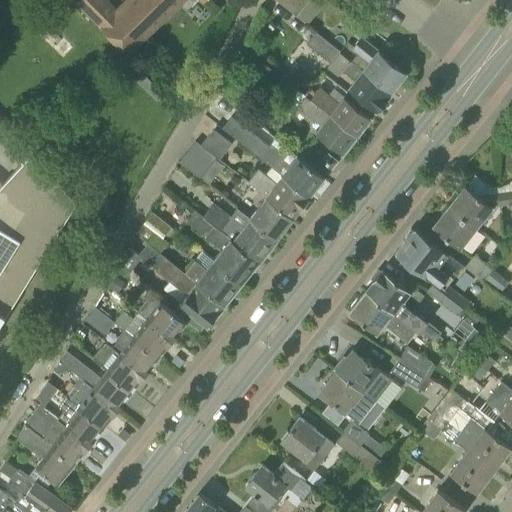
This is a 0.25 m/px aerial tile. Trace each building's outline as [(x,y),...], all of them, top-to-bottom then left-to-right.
[(109,0),(73,0),(128,55),(183,0),(201,0),(203,2),(205,0),(124,0),(116,8),(109,0)] [(321,8),(310,0),(275,0),(308,25),(321,8)] [(340,51),(324,38),(316,32),(307,44),(330,62),(328,65),(339,74),(342,71),(354,80),(347,88),(376,110),(391,91),(354,62),(340,51)] [(354,62),(391,91),(406,72),(361,36),(354,45),(351,43),(348,41),(340,51),(354,62)] [(342,153),(356,135),(310,99),(305,95),(276,72),(267,83),(321,125),(315,132),(342,153)] [(136,80),(158,101),(165,93),(143,73),(136,80)] [(371,117),(344,95),(339,102),(319,87),(315,92),(310,88),(305,95),(310,99),(356,135),(371,117)] [(272,167),(308,196),(325,176),(288,148),(284,153),(271,143),(268,146),(259,139),(231,116),(222,127),(272,167)] [(232,144),(213,129),(201,144),(217,156),(220,159),(232,144)] [(224,165),(215,158),(217,156),(201,144),(196,140),(179,162),(200,178),(201,177),(210,183),(224,165)] [(0,329),(79,203),(33,151),(0,187),(0,329)] [(318,164),(328,172),(337,160),(327,153),(318,164)] [(249,182),(266,196),(292,217),(308,196),(272,167),(266,175),(259,170),(249,182)] [(493,207),(500,206),(499,193),(479,196),(465,184),(448,205),(476,228),(493,207)] [(511,207),(511,190),(499,193),(500,206),(509,205),(511,207)] [(237,207),(236,208),(275,239),(292,217),(266,196),(250,217),(237,207)] [(213,203),(203,216),(258,261),(275,239),(236,208),(230,216),(213,203)] [(460,248),(476,228),(448,205),(432,226),(460,248)] [(201,251),(241,282),(258,261),(203,216),(195,210),(186,221),(210,240),(201,251)] [(172,227),(153,212),(147,220),(166,235),(172,227)] [(136,233),(161,253),(168,243),(163,238),(144,223),(136,233)] [(457,313),(468,300),(448,283),(453,277),(439,265),(448,253),(415,227),(395,253),(426,277),(427,276),(449,292),(441,301),(457,313)] [(138,255),(170,281),(164,289),(179,302),(179,303),(208,325),(224,304),(185,272),(166,257),(160,253),(161,253),(136,233),(136,234),(147,243),(138,255)] [(201,251),(194,259),(185,272),(224,304),(241,282),(201,251)] [(482,279),(491,268),(473,255),(464,266),(482,279)] [(382,268),(366,289),(419,332),(435,340),(441,332),(427,321),(413,310),(425,295),(401,276),(397,280),(382,268)] [(105,285),(115,292),(121,281),(111,275),(105,285)] [(412,342),(419,332),(366,289),(349,311),(377,334),(387,322),(412,342)] [(138,312),(173,339),(187,321),(159,300),(152,294),(138,312)] [(105,334),(115,321),(114,321),(95,306),(85,319),(105,334)] [(123,310),(114,321),(115,321),(125,329),(124,329),(159,356),(173,339),(138,312),(133,318),(123,310)] [(511,328),(507,324),(500,332),(511,340),(511,328)] [(485,336),(474,328),(459,347),(470,356),(485,336)] [(112,347),(145,374),(159,356),(124,329),(116,340),(117,341),(112,347)] [(106,369),(105,370),(131,391),(145,374),(112,347),(111,347),(106,343),(102,348),(101,347),(91,358),(97,363),(98,362),(106,369)] [(407,346),(399,358),(425,374),(433,362),(407,346)] [(353,348),(336,369),(376,401),(393,380),(380,369),(353,348)] [(80,378),(117,408),(131,391),(105,370),(100,376),(67,350),(60,361),(80,377),(80,378)] [(487,371),(494,361),(481,351),(474,361),(487,371)] [(459,366),(466,370),(480,380),(487,371),(474,361),(459,352),(458,354),(457,357),(457,360),(458,363),(459,366)] [(399,358),(390,371),(416,388),(425,374),(399,358)] [(376,401),(336,369),(318,391),(345,412),(359,423),(376,401)] [(431,378),(425,374),(416,388),(422,392),(431,378)] [(66,395),(104,425),(117,408),(80,378),(66,395)] [(39,404),(44,407),(58,389),(47,381),(36,397),(41,401),(39,404)] [(428,419),(441,430),(454,439),(490,467),(497,458),(500,460),(511,446),(488,429),(495,420),(470,401),(467,400),(452,388),(428,419)] [(59,405),(64,410),(57,419),(89,444),(104,425),(66,395),(65,396),(66,396),(59,405)] [(511,422),(511,395),(499,412),(511,422)] [(39,404),(25,423),(74,463),(89,444),(57,419),(44,407),(39,404)] [(333,444),(324,437),(325,437),(299,416),(282,439),(306,457),(303,462),(313,470),(333,444)] [(428,419),(420,430),(433,440),(441,430),(428,419)] [(352,421),(344,432),(360,445),(369,435),(352,421)] [(74,463),(25,423),(17,438),(42,457),(29,474),(44,485),(47,487),(54,478),(59,482),(74,463)] [(344,432),(335,442),(372,471),(380,461),(360,445),(344,432)] [(369,435),(360,445),(380,461),(389,450),(369,435)] [(490,467),(454,439),(453,440),(466,450),(449,472),(476,492),(487,478),(483,476),(490,467)] [(272,473),(260,464),(244,484),(253,491),(245,501),(258,511),(262,511),(271,501),(269,500),(284,482),(290,486),(299,475),(282,461),(272,473)] [(387,474),(384,479),(398,489),(409,475),(396,465),(389,476),(387,474)] [(67,511),(71,508),(46,489),(47,487),(44,485),(29,474),(27,473),(26,475),(17,469),(7,483),(21,494),(16,501),(26,508),(26,509),(29,511),(67,511)] [(373,494),(388,504),(398,489),(384,479),(373,494)] [(420,511),(462,511),(465,508),(437,488),(420,511)] [(29,511),(26,509),(23,511),(15,511),(0,501),(0,495),(3,491),(0,489),(0,511),(29,511)] [(225,511),(216,505),(199,492),(183,511),(225,511)] [(369,511),(376,511),(382,503),(372,496),(364,508),(369,511)]
